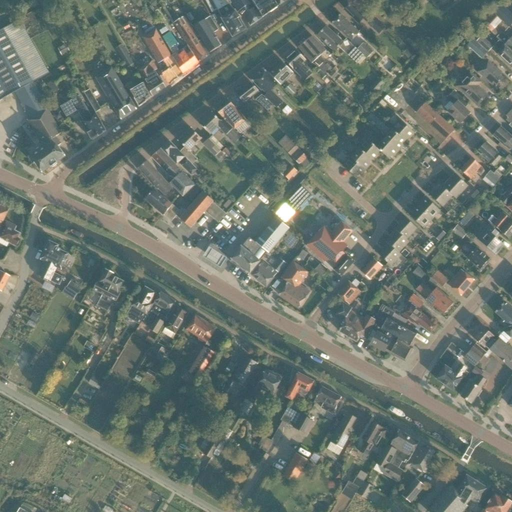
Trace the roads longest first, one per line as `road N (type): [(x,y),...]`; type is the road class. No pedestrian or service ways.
road 1 (residential): [(116,227),(128,171),(139,157),(322,20),(307,0)]
road 2 (residential): [(46,194),(67,168),(300,0)]
road 3 (residential): [(216,511),(0,387)]
road 4 (secondary): [(302,335),(116,227)]
road 5 (residential): [(511,99),(384,223)]
road 6 (residential): [(402,391),(511,259)]
road 7 (residential): [(0,326),(22,283),(28,237),(46,194)]
road 8 (residential): [(384,223),(302,335)]
road 9 (secondary): [(511,450),(402,391)]
